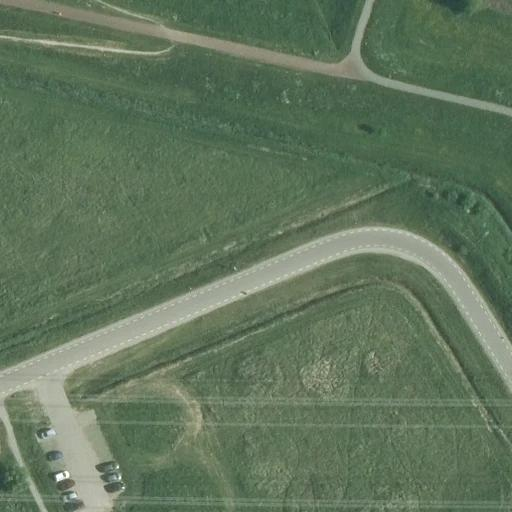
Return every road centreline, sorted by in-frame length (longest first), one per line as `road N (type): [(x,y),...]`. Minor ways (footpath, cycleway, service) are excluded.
road 1 (unclassified): [(511,373),(438,261),(405,243),(362,239),(0,387)]
road 2 (unknown): [(97,0),(171,25),(171,45),(0,36)]
